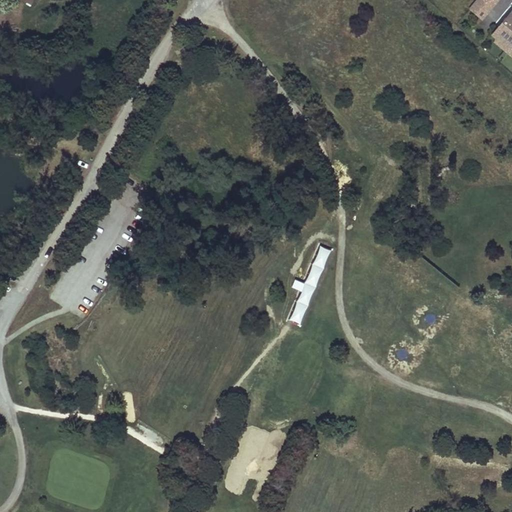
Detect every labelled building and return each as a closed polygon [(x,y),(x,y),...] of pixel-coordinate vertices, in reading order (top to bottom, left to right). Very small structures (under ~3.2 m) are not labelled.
[(470,0),(467,5),(479,15),(492,0),(470,0)] [(508,7),(496,21),(499,24),(511,9),(508,7)] [(499,24),(496,21),(488,30),(493,34),(494,34),(495,33),(501,38),(500,39),(507,45),(508,44),(511,47),(511,10),(511,9),(499,24)] [(493,34),(491,37),(511,54),(511,47),(508,44),(507,45),(500,39),(501,38),(495,33),(494,34),(493,34)] [(318,244),(304,281),(295,278),(291,288),(298,291),(287,320),(300,325),(329,248),(318,244)]
